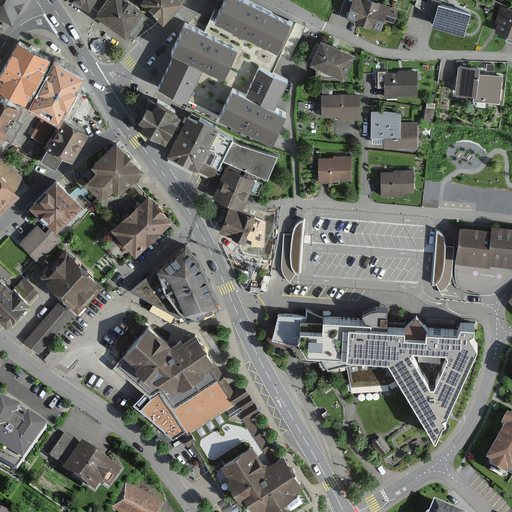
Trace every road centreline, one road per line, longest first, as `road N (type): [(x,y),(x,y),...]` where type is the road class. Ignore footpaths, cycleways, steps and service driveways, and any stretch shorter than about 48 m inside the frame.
road 1 (secondary): [(123,122),(189,212),(344,511)]
road 2 (residential): [(511,220),(364,206),(367,88)]
road 3 (residential): [(194,511),(135,437),(0,338)]
road 4 (residential): [(0,224),(45,177),(123,122)]
road 5 (residential): [(498,334),(481,404),(437,462)]
road 6 (unclassified): [(194,0),(102,89)]
